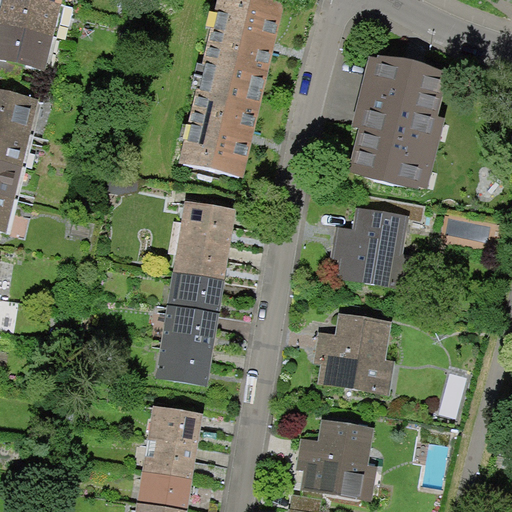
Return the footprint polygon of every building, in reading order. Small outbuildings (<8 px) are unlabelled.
[(58,25),(60,25),(68,27),(72,9),(57,6),(33,0),(6,0),(4,13),(1,26),(49,38),(55,39),(58,25)] [(209,81),(259,93),(268,54),(271,54),(272,49),(274,41),(271,40),(279,7),(249,0),(222,0),(218,18),(224,20),(209,81)] [(22,67),(41,71),(49,38),(1,26),(0,28),(0,77),(18,82),(22,67)] [(431,120),(442,77),(409,66),(403,64),(382,62),(382,64),(372,62),(355,128),(366,131),(355,173),(393,186),(394,185),(414,188),(414,185),(425,188),(441,122),(431,120)] [(0,128),(26,135),(34,102),(41,103),(45,89),(18,82),(0,77),(0,128)] [(259,93),(209,81),(195,142),(189,141),(183,165),(239,178),(247,145),(249,146),(251,140),(252,132),(250,132),(259,93)] [(26,135),(0,128),(0,162),(19,167),(26,135)] [(19,167),(0,162),(0,196),(11,199),(19,167)] [(136,181),(109,177),(106,191),(116,193),(134,189),(136,181)] [(11,199),(0,196),(0,232),(3,233),(11,199)] [(188,224),(185,241),(228,248),(230,235),(234,212),(185,204),(183,223),(188,224)] [(341,255),(337,279),(394,288),(405,219),(358,211),(355,232),(336,229),(333,246),(343,248),(341,255)] [(180,275),(222,282),(224,271),(228,248),(185,241),(183,257),(177,256),(174,274),(180,275)] [(222,282),(180,275),(174,309),(217,316),(218,305),(222,282)] [(217,316),(174,309),(169,344),(211,351),(213,339),(217,316)] [(316,351),(325,353),(324,360),(320,384),(377,393),(388,324),(341,316),(338,337),(319,334),(316,351)] [(211,351),(169,344),(163,377),(157,376),(157,378),(205,386),(207,373),(211,351)] [(200,415),(162,409),(157,442),(195,448),(197,438),(200,415)] [(296,470),(306,472),(303,490),(359,499),(371,430),(324,422),(320,443),(301,440),(299,456),(296,470)] [(191,471),(195,448),(157,442),(156,448),(149,447),(145,473),(151,474),(190,481),(191,471)] [(146,507),(178,511),(184,511),(186,504),(190,481),(151,474),(146,507)] [(319,511),(322,500),(292,495),(290,510),(301,511),(319,511)]
